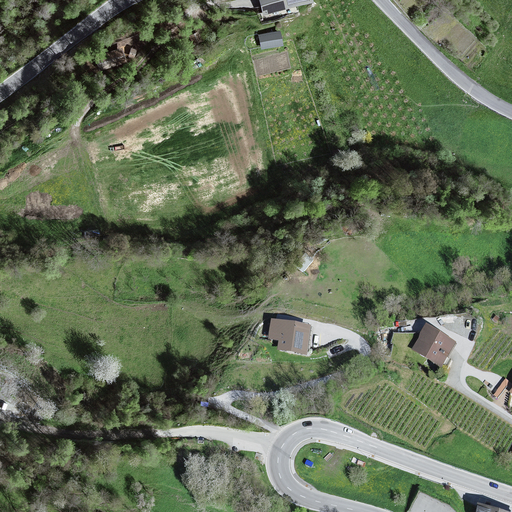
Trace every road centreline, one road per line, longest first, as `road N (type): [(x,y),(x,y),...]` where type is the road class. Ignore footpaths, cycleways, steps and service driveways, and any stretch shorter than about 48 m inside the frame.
road 1 (secondary): [(362,511),(302,497),(282,482),(279,450),(292,434),(314,427),(511,495)]
road 2 (tertiary): [(381,0),(467,84),(511,111)]
road 3 (tertiary): [(0,93),(126,0)]
